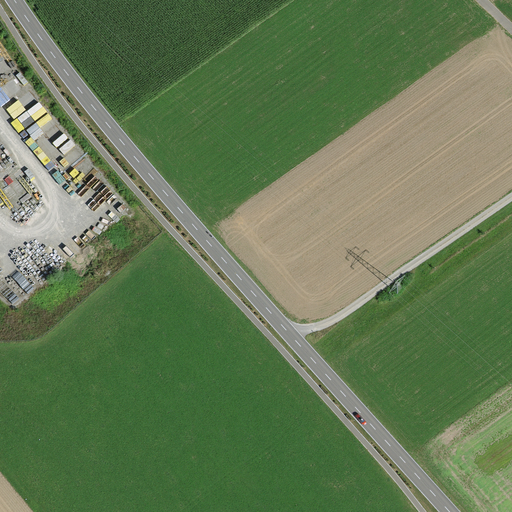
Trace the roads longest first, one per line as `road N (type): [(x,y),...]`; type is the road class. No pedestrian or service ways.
road 1 (primary): [(14,0),(182,213),(449,511)]
road 2 (track): [(292,335),(336,320),(511,196)]
